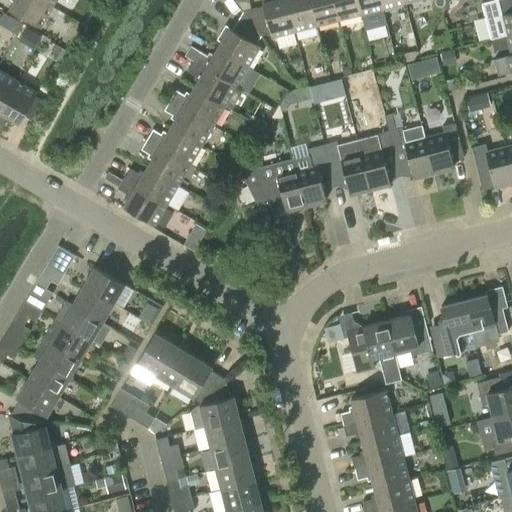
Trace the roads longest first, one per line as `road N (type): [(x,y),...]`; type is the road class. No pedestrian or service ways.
road 1 (residential): [(72,202),(283,325)]
road 2 (residential): [(504,237),(351,271),(283,325)]
road 3 (residential): [(72,202),(194,0)]
road 4 (residential): [(323,511),(283,325)]
road 5 (residential): [(0,322),(72,202)]
